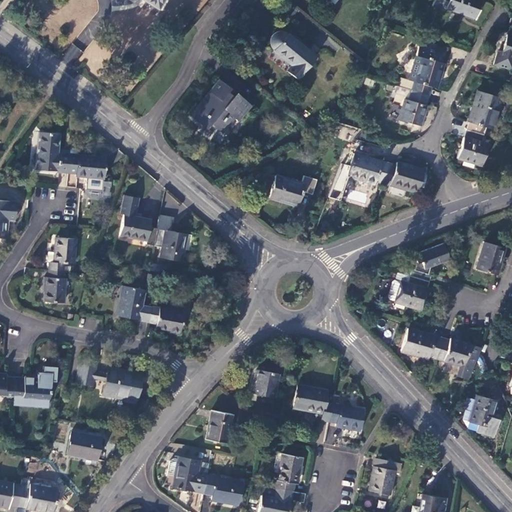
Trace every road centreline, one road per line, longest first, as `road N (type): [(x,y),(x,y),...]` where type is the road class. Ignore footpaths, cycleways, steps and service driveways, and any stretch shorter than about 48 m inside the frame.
road 1 (tertiary): [(510,511),(319,310)]
road 2 (residential): [(197,386),(154,350),(41,327),(0,310)]
road 3 (residential): [(464,211),(434,156),(448,103),(493,29)]
road 4 (tertiary): [(275,266),(135,142)]
road 5 (residential): [(135,142),(182,91),(236,0)]
road 6 (tertiary): [(135,142),(0,34)]
road 7 (tertiary): [(320,270),(464,211)]
